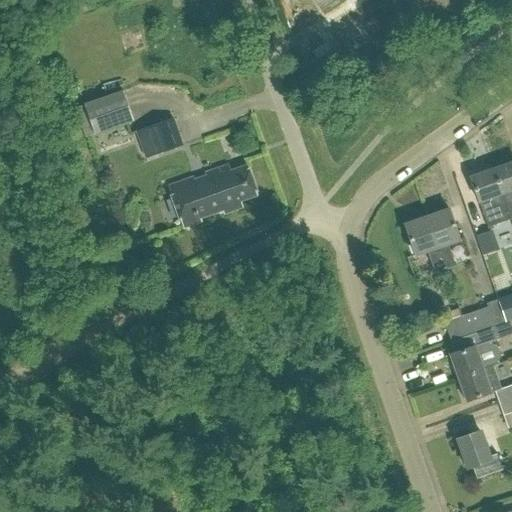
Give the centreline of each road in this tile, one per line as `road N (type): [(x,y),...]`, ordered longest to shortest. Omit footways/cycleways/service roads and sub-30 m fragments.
road 1 (residential): [(432,511),(350,283),(346,250),(371,189),(511,88)]
road 2 (track): [(36,367),(319,210)]
